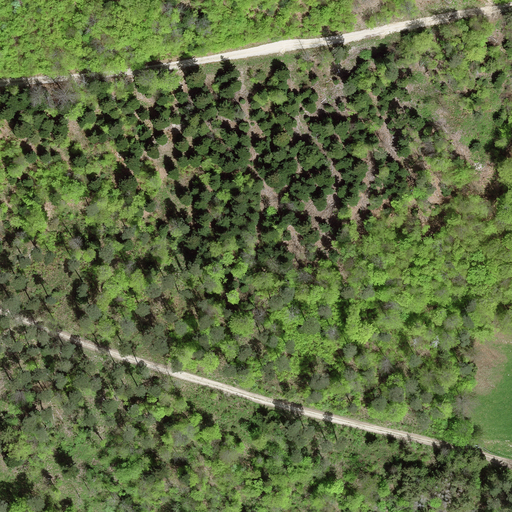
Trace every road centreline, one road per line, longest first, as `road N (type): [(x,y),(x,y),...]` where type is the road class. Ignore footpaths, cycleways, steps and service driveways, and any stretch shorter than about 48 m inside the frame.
road 1 (track): [(0,309),(285,408),(511,463)]
road 2 (track): [(511,8),(0,83)]
